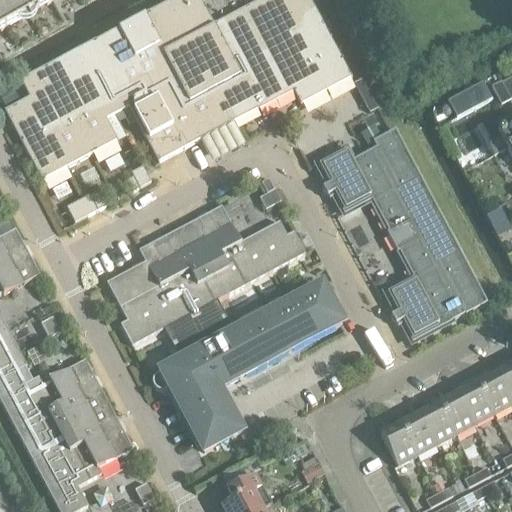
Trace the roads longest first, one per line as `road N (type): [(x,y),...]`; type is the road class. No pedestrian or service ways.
road 1 (residential): [(393,387),(273,152),(61,266)]
road 2 (residential): [(189,511),(61,266)]
road 3 (residential): [(369,511),(332,436),(393,387)]
road 4 (residential): [(393,387),(510,328)]
road 5 (residential): [(61,266),(0,156)]
